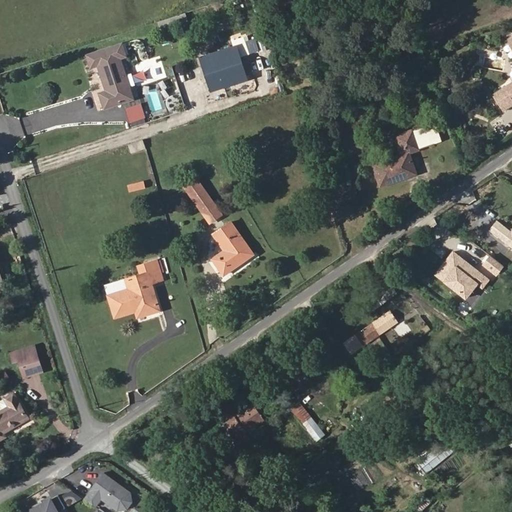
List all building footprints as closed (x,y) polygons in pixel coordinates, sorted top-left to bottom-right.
[(511,36),(507,39),(511,46),(511,82),(493,94),(504,110),(511,105),(511,36)] [(258,47),(254,38),(199,55),(210,89),(247,76),(239,54),(258,47)] [(101,105),(130,96),(119,57),(124,55),(121,43),(85,54),(89,66),(96,64),(103,89),(97,92),(101,105)] [(441,140),(435,123),(427,125),(433,143),(441,140)] [(433,143),(427,125),(413,130),(419,148),(433,143)] [(373,164),(380,184),(416,172),(409,151),(419,148),(413,130),(396,136),(402,153),(373,164)] [(144,138),(129,143),(132,153),(147,148),(144,138)] [(323,155),(334,153),(330,141),(320,145),(323,155)] [(210,221),(220,214),(195,177),(184,185),(210,221)] [(146,180),(128,183),(129,191),(147,188),(146,180)] [(511,242),(511,227),(511,228),(498,218),(491,226),(511,242)] [(223,275),(254,252),(232,220),(212,234),(224,249),(211,258),(223,275)] [(490,276),(454,248),(436,271),(467,295),(478,280),(483,284),(490,276)] [(141,274),(125,279),(129,290),(107,297),(114,315),(135,309),(137,314),(158,307),(150,285),(163,280),(156,259),(138,265),(141,274)] [(129,290),(125,279),(104,286),(107,297),(129,290)] [(370,302),(375,308),(397,292),(392,286),(370,302)] [(407,315),(415,308),(402,292),(394,299),(407,315)] [(344,342),(353,354),(396,323),(386,311),(344,342)] [(318,358),(325,353),(316,341),(309,346),(318,358)] [(42,371),(33,346),(10,352),(11,354),(14,361),(19,360),(25,376),(42,371)] [(0,378),(0,383),(2,386),(11,380),(6,373),(0,378)] [(4,398),(9,406),(0,411),(0,440),(6,437),(5,434),(30,417),(14,392),(4,398)] [(266,419),(253,401),(224,421),(240,444),(250,437),(247,432),(266,419)] [(301,403),(293,410),(317,440),(326,432),(301,403)] [(416,463),(425,474),(473,433),(464,422),(416,463)] [(85,499),(96,507),(102,499),(119,511),(132,493),(104,473),(85,499)] [(132,493),(119,511),(128,509),(133,502),(132,493)] [(414,505),(420,511),(431,501),(425,494),(414,505)] [(66,508),(59,495),(28,511),(57,511),(58,511),(66,508)]
